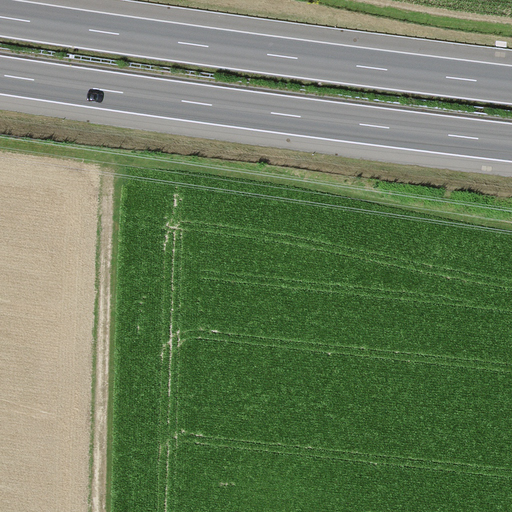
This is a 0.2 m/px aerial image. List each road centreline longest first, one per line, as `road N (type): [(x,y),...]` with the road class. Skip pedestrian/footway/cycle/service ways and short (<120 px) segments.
road 1 (track): [(0,148),(103,166),(294,179),(511,224)]
road 2 (motorway): [(0,74),(511,147)]
road 3 (motorway): [(511,89),(0,17)]
road 4 (track): [(103,166),(99,511)]
